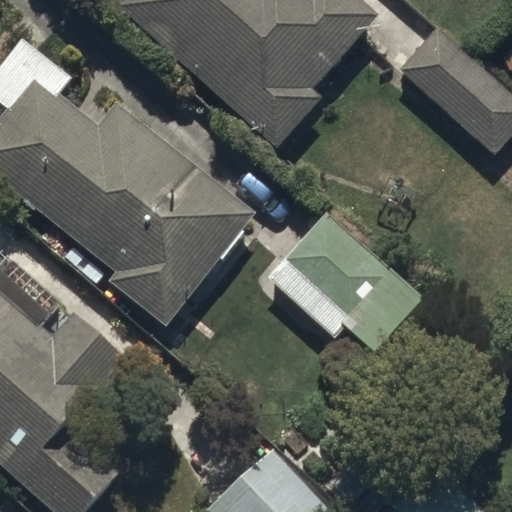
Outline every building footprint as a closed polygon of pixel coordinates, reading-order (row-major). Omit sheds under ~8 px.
[(128,0),(118,12),(276,156),(324,104),(311,92),(376,21),(353,0),(128,0)] [(504,0),(398,0),(461,52),(504,0)] [(511,140),(511,101),(439,35),(400,78),(493,162),(511,140)] [(166,331),(218,264),(223,268),(246,239),(241,234),(255,216),(118,110),(101,132),(59,99),(73,82),(23,43),(0,73),(0,108),(7,113),(0,121),(0,185),(58,231),(43,250),(116,306),(123,298),(166,331)] [(327,217),(285,262),(267,281),(334,344),(345,333),(372,358),(427,299),(393,267),(388,273),(327,217)] [(0,469),(47,511),(91,511),(122,478),(67,430),(128,362),(76,316),(52,343),(40,332),(62,308),(14,265),(0,281),(0,469)] [(332,511),(333,511),(273,450),(209,511),(332,511)] [(407,511),(480,511),(449,476),(407,511)]
